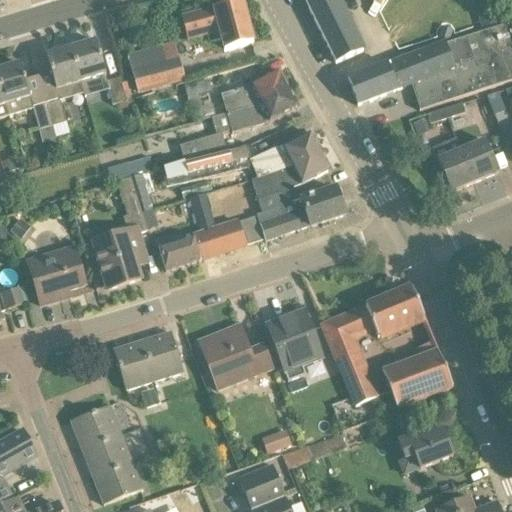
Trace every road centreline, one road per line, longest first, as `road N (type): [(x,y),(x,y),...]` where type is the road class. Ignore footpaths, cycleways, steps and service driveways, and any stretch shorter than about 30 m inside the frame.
road 1 (residential): [(83,328),(362,242),(404,237)]
road 2 (tertiary): [(404,237),(274,0)]
road 3 (tertiary): [(511,477),(404,237)]
road 4 (residential): [(83,328),(98,389),(36,412)]
